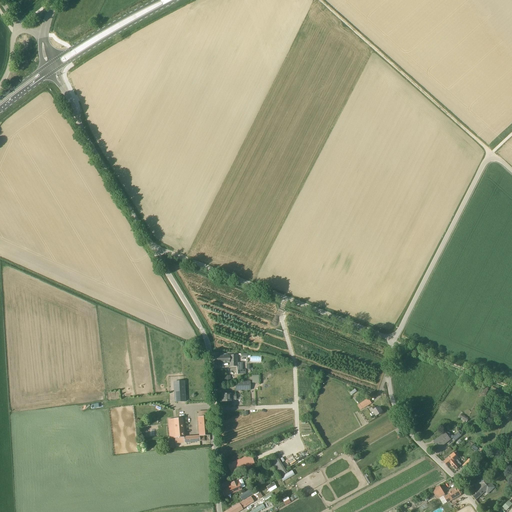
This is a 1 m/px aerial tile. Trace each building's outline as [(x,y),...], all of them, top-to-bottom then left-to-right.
[(229,356),(230,362),(230,367),(237,366),(238,370),(238,374),(245,374),(245,370),(243,370),(242,362),(237,363),(237,356),(229,356)] [(175,402),(185,402),(184,382),(174,382),(175,402)] [(369,399),(363,402),(360,405),(363,409),(366,407),(371,404),(369,399)] [(380,407),(376,409),(375,407),(370,409),(372,412),(373,411),(376,416),(383,412),(380,407)] [(183,420),(183,418),(174,419),(174,425),(169,425),(170,438),(175,438),(175,443),(204,441),(204,436),(210,436),(208,411),(199,412),(199,417),(198,417),(200,436),(184,437),(183,420)] [(450,440),(451,439),(445,432),(433,442),(439,449),(450,440)] [(455,441),(461,436),(460,434),(459,432),(453,436),(452,438),(455,441)] [(454,461),(458,458),(453,453),(450,456),(450,457),(443,462),(448,467),(451,464),(455,470),(459,466),(454,461)] [(276,455),(269,460),(280,477),(287,472),(276,455)] [(250,466),(247,457),(232,464),(226,467),(230,474),(235,472),(250,466)] [(473,463),(469,459),(462,466),(466,470),(473,463)] [(484,477),(479,482),(481,485),(471,495),(475,500),(485,491),(492,485),(484,477)] [(238,480),(231,483),(232,486),(222,491),(224,497),(242,489),(238,480)] [(440,486),(435,489),(433,490),(437,499),(440,497),(445,494),(440,486)] [(461,495),(458,488),(448,493),(449,495),(444,497),(447,502),(452,500),(461,495)] [(249,489),(242,494),(243,494),(240,496),(242,501),(252,494),(249,489)] [(252,502),(257,498),(254,493),(249,497),(252,502)] [(511,503),(509,500),(502,507),(506,511),(511,504),(511,503)]
